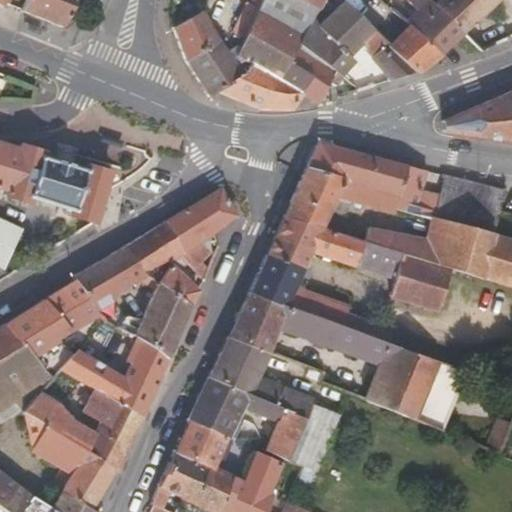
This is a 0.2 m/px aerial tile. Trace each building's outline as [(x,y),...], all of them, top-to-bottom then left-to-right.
[(92,0),(43,0),(36,15),(78,33),(89,7),(92,0)] [(104,0),(92,0),(89,7),(99,12),(104,0)] [(256,42),(277,0),(267,0),(262,10),(257,9),(243,37),(256,42)] [(277,0),(256,42),(253,50),(266,68),(286,93),(305,59),(314,41),(286,26),(298,0),(305,0),(329,14),(336,0),(277,0)] [(399,47),(351,0),(336,0),(329,14),(314,41),(305,59),(346,82),(353,86),(376,52),(407,81),(426,74),(399,47)] [(416,0),(428,10),(415,23),(421,28),(449,53),(453,57),(475,35),(439,0),(416,0)] [(511,0),(439,0),(475,35),(493,51),(505,47),(483,27),(509,0),(511,0)] [(221,19),(189,38),(198,65),(221,104),(227,99),(258,74),(239,49),(227,28),(221,19)] [(421,28),(399,47),(426,74),(449,53),(421,28)] [(286,93),(308,102),(327,109),(330,108),(346,82),(305,59),(286,93)] [(258,74),(227,99),(272,115),(302,115),(308,102),(286,93),(266,68),(258,74)] [(346,82),(330,108),(342,105),(353,86),(346,82)] [(511,97),(451,125),(452,135),(511,143),(511,97)] [(82,223),(105,231),(108,222),(121,179),(97,171),(96,175),(57,164),(58,160),(33,153),(31,157),(0,148),(0,191),(19,200),(18,205),(43,212),(44,207),(83,219),(82,223)] [(423,209),(433,180),(329,151),(315,178),(423,209)] [(439,230),(446,215),(442,214),(423,209),(315,178),(292,227),(328,238),(344,204),(439,230)] [(499,230),(509,201),(451,185),(442,214),(446,215),(499,230)] [(214,241),(245,222),(228,196),(177,227),(193,253),(188,257),(197,266),(221,252),(214,241)] [(503,231),(499,230),(446,215),(439,230),(498,247),(503,231)] [(0,293),(13,286),(0,278),(0,272),(9,278),(31,240),(0,222),(0,293)] [(138,251),(153,278),(188,257),(193,253),(177,227),(138,251)] [(480,300),(486,286),(426,267),(389,256),(368,250),(328,238),(292,227),(257,300),(440,366),(445,357),(392,337),(394,332),(304,298),(321,261),(405,289),(399,305),(444,319),(455,293),(480,300)] [(486,286),(511,293),(511,249),(498,247),(439,230),(432,249),(426,267),(486,286)] [(368,250),(389,256),(396,239),(374,234),(368,250)] [(389,256),(426,267),(432,249),(396,239),(389,256)] [(159,289),(157,287),(153,278),(138,251),(82,286),(85,292),(100,323),(159,289)] [(166,301),(196,316),(206,294),(182,270),(157,287),(159,289),(166,301)] [(53,311),(71,342),(100,323),(85,292),(53,311)] [(372,406),(451,437),(476,379),(440,366),(257,300),(237,342),(276,357),(288,332),(389,369),(372,406)] [(140,358),(169,371),(196,316),(166,301),(137,356),(140,358)] [(53,311),(9,337),(28,368),(71,342),(53,311)] [(9,337),(0,342),(0,434),(4,432),(0,427),(0,424),(18,414),(35,425),(65,382),(48,374),(37,381),(28,368),(9,337)] [(264,382),(276,357),(237,342),(217,384),(312,427),(320,407),(264,382)] [(132,376),(140,358),(137,356),(129,353),(120,371),(132,376)] [(99,399),(148,424),(167,385),(164,383),(169,371),(140,358),(132,376),(126,387),(109,379),(106,386),(63,363),(48,374),(65,382),(85,392),(99,399)] [(35,425),(117,476),(122,479),(148,424),(99,399),(89,420),(104,429),(99,441),(62,418),(85,392),(65,382),(35,425)] [(312,427),(217,384),(195,428),(198,429),(233,447),(247,418),(284,436),(273,464),(293,474),(312,427)] [(61,505),(74,511),(98,511),(117,476),(35,425),(34,452),(41,467),(63,481),(54,493),(64,500),(61,505)] [(494,454),(509,461),(511,453),(511,427),(505,425),(494,454)] [(260,451),(233,447),(198,429),(180,465),(198,472),(240,492),(254,462),(260,451)] [(277,511),(279,509),(275,506),(285,478),(254,462),(240,492),(230,511),(277,511)] [(198,472),(180,465),(178,464),(154,511),(163,511),(169,500),(180,506),(198,472)] [(180,506),(193,511),(230,511),(240,492),(198,472),(180,506)] [(0,490),(0,511),(31,511),(3,487),(0,490)]
